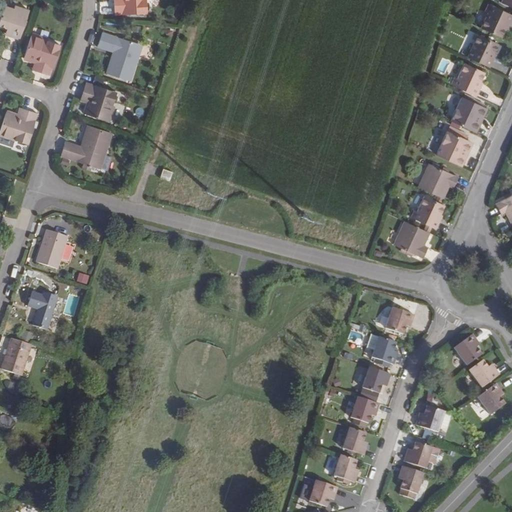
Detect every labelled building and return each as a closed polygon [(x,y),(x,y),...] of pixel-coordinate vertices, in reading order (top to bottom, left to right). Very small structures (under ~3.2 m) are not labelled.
[(113,0),(114,15),(145,14),(144,0),(113,0)] [(505,28),(507,24),(509,25),(511,18),(511,15),(488,5),(485,12),(488,14),(481,29),(501,38),(505,28)] [(13,9),(3,6),(0,16),(0,26),(7,28),(9,29),(7,36),(20,40),(29,11),(14,6),(13,9)] [(129,82),(142,46),(102,32),(97,47),(113,52),(106,74),(129,82)] [(47,38),(32,33),(30,36),(46,42),(47,38)] [(471,51),(468,49),(464,57),(490,68),(494,59),(491,58),(494,53),(498,44),(478,35),(471,51)] [(50,76),(60,46),(46,42),(30,36),(23,59),(34,63),(37,65),(35,71),(50,76)] [(458,79),(454,78),(451,86),(477,97),(480,88),(478,87),(480,82),(484,73),(464,64),(458,79)] [(111,105),(115,92),(86,83),(81,98),(88,100),(87,104),(83,114),(106,122),(111,105)] [(463,98),(483,108),(485,104),(464,95),(463,98)] [(462,98),(451,122),(473,132),(480,116),(483,118),(487,109),(483,108),(463,98),(462,98)] [(110,123),(115,107),(111,105),(106,122),(110,123)] [(28,144),(37,115),(22,110),(20,116),(16,115),(6,112),(0,131),(0,135),(14,140),(28,144)] [(473,132),(476,134),(483,118),(480,116),(473,132)] [(88,126),(81,148),(64,142),(60,157),(83,165),(81,168),(90,171),(91,167),(99,169),(111,134),(88,126)] [(436,156),(461,167),(465,159),(461,157),(469,141),(447,132),(436,156)] [(0,139),(13,143),(14,140),(0,135),(0,139)] [(465,159),(473,143),(469,141),(461,157),(465,159)] [(442,171),(428,165),(418,188),(435,196),(443,200),(448,187),(453,189),(458,178),(448,174),(442,171)] [(169,182),(172,173),(163,170),(160,179),(169,182)] [(511,195),(496,205),(502,216),(506,214),(511,224),(511,195)] [(443,200),(435,196),(433,201),(440,204),(443,200)] [(444,206),(440,204),(433,201),(424,197),(417,212),(414,211),(411,218),(426,225),(431,228),(436,230),(441,221),(438,220),(440,215),(444,206)] [(404,222),(393,246),(406,252),(413,255),(423,260),(428,248),(423,246),(429,233),(423,230),(404,222)] [(426,225),(423,230),(429,233),(431,228),(426,225)] [(57,270),(67,236),(47,230),(36,263),(57,270)] [(78,273),(77,282),(87,283),(89,274),(78,273)] [(43,292),(42,296),(32,292),(27,306),(38,309),(32,326),(46,331),(57,297),(43,292)] [(385,330),(402,336),(406,326),(407,323),(411,325),(414,315),(392,308),(385,330)] [(379,337),(372,335),(367,348),(374,351),(379,337)] [(466,366),(481,355),(476,348),(474,345),(478,343),(472,335),(454,348),(466,366)] [(396,356),(392,355),(393,351),(395,343),(379,337),(374,351),(372,358),(376,360),(374,364),(388,368),(389,364),(393,366),(396,356)] [(19,381),(31,345),(12,338),(1,370),(14,374),(13,379),(19,381)] [(494,367),(490,370),(488,368),(482,360),(468,370),(481,388),(499,375),(494,367)] [(362,389),(378,394),(381,386),(382,382),(387,384),(390,375),(369,368),(362,389)] [(17,394),(20,385),(7,381),(4,390),(17,394)] [(501,392),(496,384),(477,397),(490,415),(505,405),(500,397),(498,394),(501,392)] [(376,414),(379,404),(357,397),(351,418),(355,420),(353,424),(364,428),(365,423),(368,424),(370,416),(372,412),(376,414)] [(444,412),(427,406),(424,415),(423,419),(418,417),(416,426),(437,433),(444,412)] [(366,447),(361,445),(362,442),(365,434),(349,428),(343,449),(363,456),(366,447)] [(432,448),(416,443),(413,451),(412,455),(407,453),(404,462),(425,469),(432,448)] [(358,474),(353,472),(354,469),(356,461),(340,455),(333,476),(337,477),(350,482),(355,484),(358,474)] [(399,476),(405,478),(404,481),(401,490),(402,490),(400,496),(408,498),(410,493),(416,495),(423,474),(402,467),(399,476)] [(348,486),(350,482),(337,477),(336,482),(348,486)] [(334,497),(337,488),(316,481),(309,502),(326,508),(329,499),(330,495),(334,497)]
